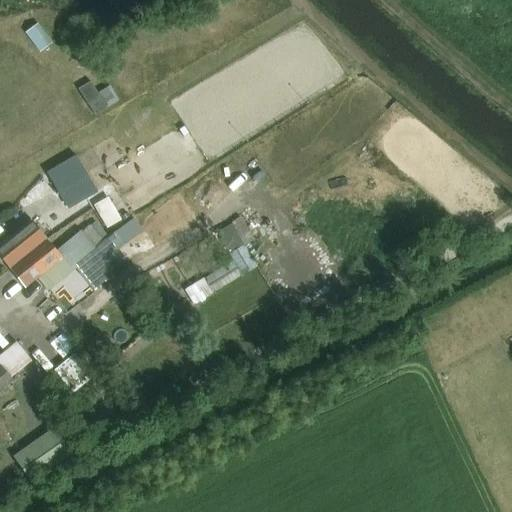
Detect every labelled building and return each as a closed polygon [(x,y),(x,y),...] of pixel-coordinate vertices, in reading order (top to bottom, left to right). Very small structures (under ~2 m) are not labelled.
[(25,35),(40,53),(51,44),(37,26),(25,35)] [(78,91),(94,116),(118,101),(110,88),(98,96),(90,83),(78,91)] [(68,209),(97,192),(76,155),(48,172),(60,193),(59,193),(68,209)] [(120,221),(107,198),(94,206),(107,228),(120,221)] [(0,256),(10,270),(47,239),(32,220),(0,245),(0,256)] [(216,233),(229,254),(244,245),(231,224),(216,233)] [(123,267),(113,255),(125,245),(115,232),(96,248),(74,265),(94,290),(123,267)] [(47,239),(10,270),(25,288),(62,257),(69,267),(91,251),(78,234),(56,251),(47,239)] [(253,263),(246,251),(243,247),(232,255),(241,270),(253,263)] [(204,280),(213,294),(241,277),(233,263),(204,280)] [(54,370),(74,393),(85,383),(92,391),(105,380),(98,372),(93,377),(73,354),(54,370)] [(0,391),(14,380),(0,363),(0,391)] [(14,451),(27,474),(66,451),(53,428),(14,451)]
